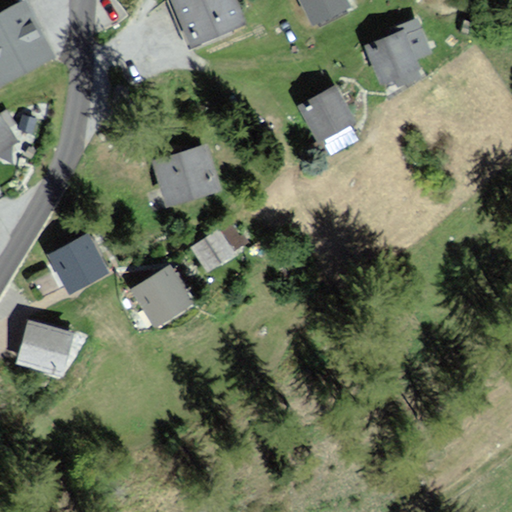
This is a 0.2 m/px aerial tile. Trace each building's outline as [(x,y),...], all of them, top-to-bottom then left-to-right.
[(13,0),(2,0),(0,1),(0,80),(43,59),(13,0)] [(225,0),(161,0),(177,42),(233,21),(225,0)] [(337,0),(290,0),(299,19),(338,1),(337,0)] [(404,11),(342,37),(362,86),(409,67),(403,52),(419,46),(404,11)] [(346,124),(321,80),(281,103),(306,147),(346,124)] [(193,141),(136,158),(150,205),(207,187),(193,141)] [(204,223),(176,244),(195,270),(223,249),(204,223)] [(73,230),(33,247),(50,284),(90,267),(73,230)] [(173,300),(150,262),(112,284),(135,323),(173,300)] [(50,330),(9,319),(0,351),(0,354),(41,366),(50,330)]
